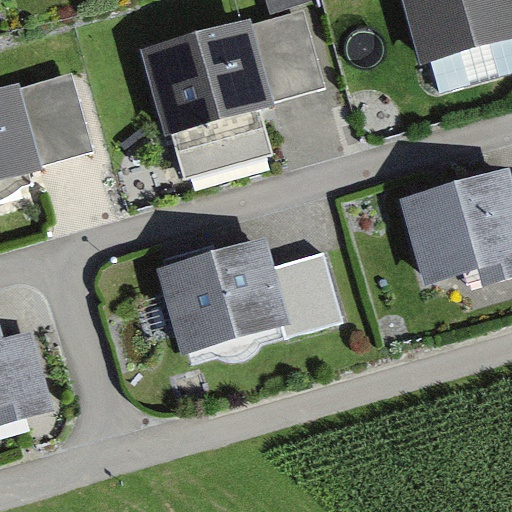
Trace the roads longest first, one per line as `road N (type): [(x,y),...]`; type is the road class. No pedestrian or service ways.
road 1 (residential): [(60,256),(511,127)]
road 2 (unclassified): [(511,349),(113,462)]
road 3 (residential): [(60,256),(113,462)]
